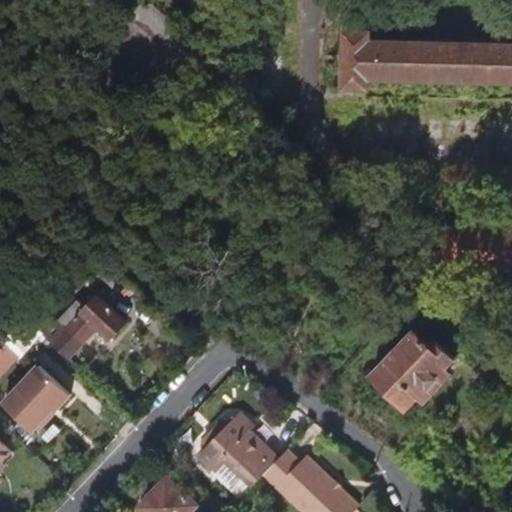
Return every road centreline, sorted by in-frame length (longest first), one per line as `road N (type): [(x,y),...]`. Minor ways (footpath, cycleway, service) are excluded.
road 1 (track): [(511,381),(111,0)]
road 2 (residential): [(423,484),(230,344),(74,511)]
